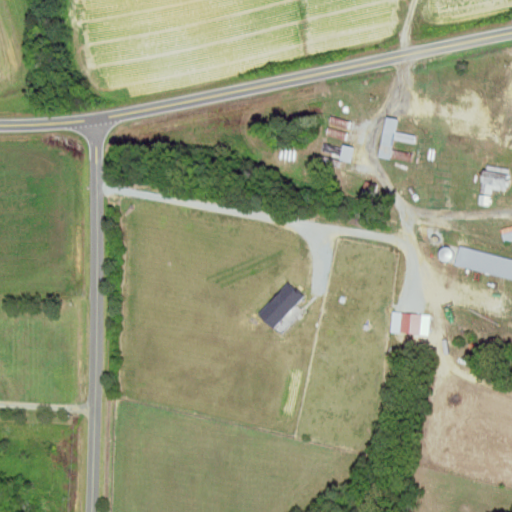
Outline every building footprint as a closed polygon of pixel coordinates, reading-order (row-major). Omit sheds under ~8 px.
[(381,157),(394,159),(398,138),(416,141),(417,136),(399,132),(400,129),(386,126),(381,157)] [(355,160),(356,146),(345,145),(345,160),(355,160)] [(511,167),(486,167),(486,190),(511,190),(511,167)] [(511,277),(511,257),(462,246),(458,265),(511,277)] [(287,281),(304,296),(275,329),(258,314),(287,281)]
